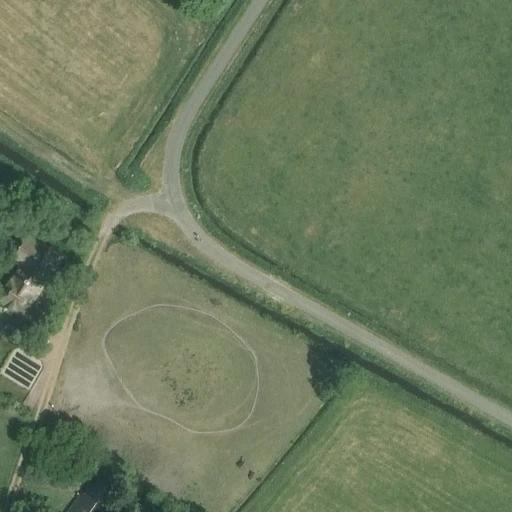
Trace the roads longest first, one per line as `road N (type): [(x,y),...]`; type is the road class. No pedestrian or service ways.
road 1 (residential): [(511,423),(225,261),(184,221),(174,200),(172,147),(261,0)]
road 2 (track): [(105,230),(7,511)]
